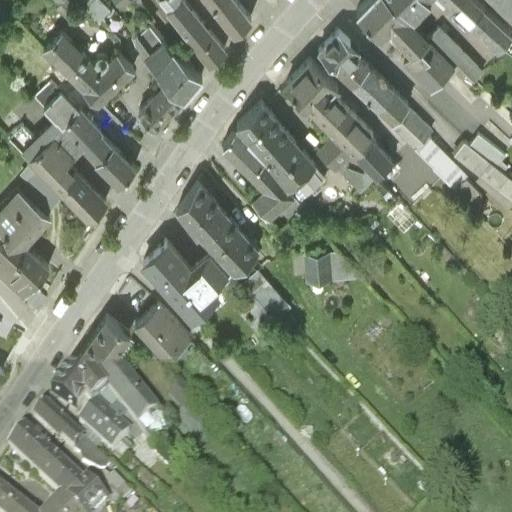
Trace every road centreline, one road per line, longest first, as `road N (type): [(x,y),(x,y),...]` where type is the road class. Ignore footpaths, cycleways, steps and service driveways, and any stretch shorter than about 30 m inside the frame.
road 1 (residential): [(122,246),(365,511)]
road 2 (residential): [(122,246),(223,102),(313,0)]
road 3 (residential): [(0,422),(122,246)]
